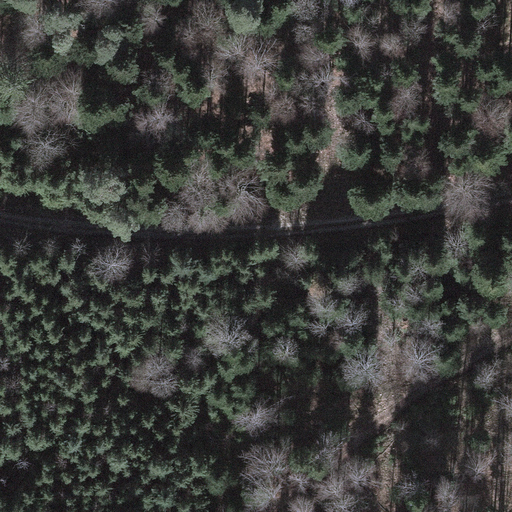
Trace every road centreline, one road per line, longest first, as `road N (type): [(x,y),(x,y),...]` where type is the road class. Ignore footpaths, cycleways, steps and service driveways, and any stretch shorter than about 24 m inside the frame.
road 1 (track): [(0,215),(87,226),(272,229),(511,192)]
road 2 (track): [(511,333),(443,375),(263,511)]
